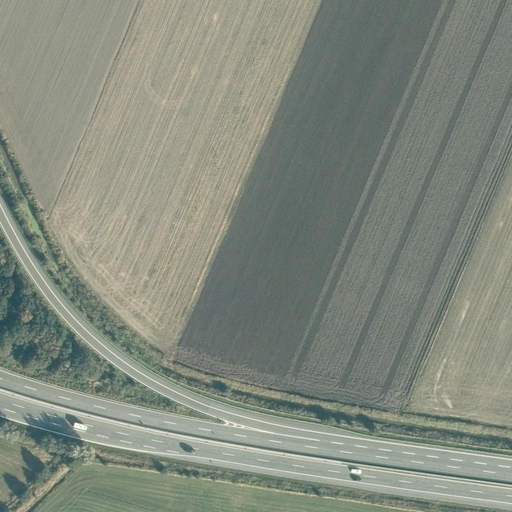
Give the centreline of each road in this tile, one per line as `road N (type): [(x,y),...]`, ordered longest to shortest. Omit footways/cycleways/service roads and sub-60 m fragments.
road 1 (motorway): [(322,451),(158,385),(97,345),(47,291),(0,210)]
road 2 (motorway): [(322,451),(141,417),(0,379)]
